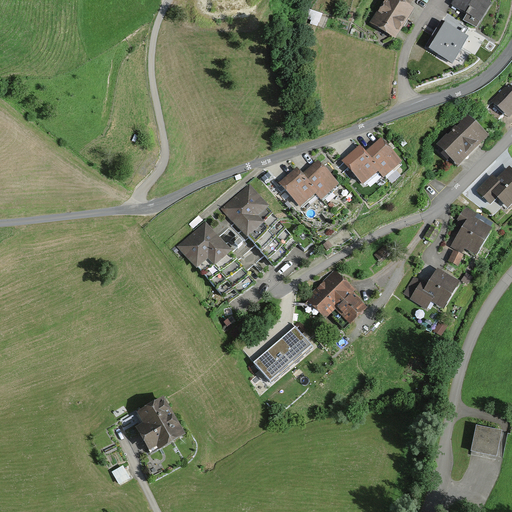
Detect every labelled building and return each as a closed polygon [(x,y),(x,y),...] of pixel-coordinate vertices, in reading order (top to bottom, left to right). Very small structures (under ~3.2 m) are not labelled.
[(386,0),(372,23),(395,37),(412,10),(408,7),(412,0),(411,0),(386,0)] [(492,0),(456,0),(453,5),(469,14),(465,21),(476,27),(492,0)] [(467,38),(445,25),(430,50),(452,63),(467,38)] [(492,45),(482,40),(475,53),(485,58),(492,45)] [(511,90),(509,88),(494,102),(508,117),(511,113),(511,90)] [(468,119),(440,146),(458,164),(486,138),(468,119)] [(381,142),(366,155),(379,170),(386,178),(401,164),(381,142)] [(363,183),(379,170),(366,155),(360,148),(344,162),(363,183)] [(318,164),(303,177),(317,193),(322,199),(337,186),(318,164)] [(301,206),(317,193),(303,177),(297,170),(282,184),(301,206)] [(497,177),(482,193),(496,206),(504,197),(511,204),(511,171),(502,182),(497,177)] [(255,189),(231,210),(277,264),(302,244),(255,189)] [(482,215),(466,208),(459,223),(467,227),(458,247),(482,259),(496,229),(479,221),(482,215)] [(211,224),(184,246),(230,302),(257,279),(211,224)] [(440,231),(434,228),(429,237),(435,241),(440,231)] [(396,255),(388,245),(377,254),(386,264),(396,255)] [(454,250),(450,262),(461,266),(465,254),(454,250)] [(418,278),(408,294),(433,309),(437,302),(450,309),(465,283),(444,271),(434,287),(418,278)] [(340,272),(312,299),(331,318),(340,310),(354,324),(370,309),(356,295),(360,292),(340,272)] [(295,327),(274,345),(292,366),(314,348),(295,327)] [(274,345),(253,364),(271,385),(292,366),(274,345)] [(171,399),(146,415),(151,422),(141,429),(159,457),(194,434),(171,399)] [(504,432),(480,427),(474,453),(498,459),(504,432)] [(121,485),(131,479),(124,466),(113,472),(121,485)]
